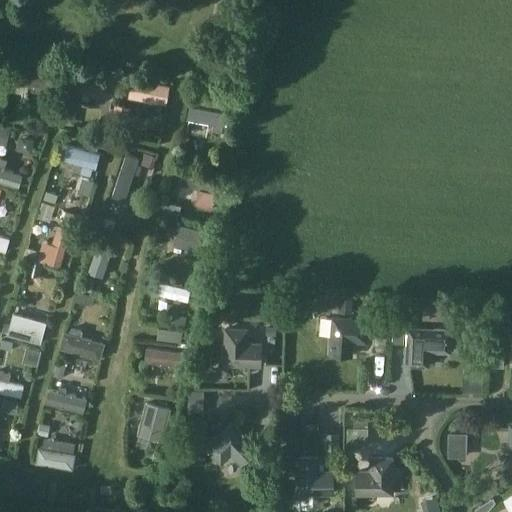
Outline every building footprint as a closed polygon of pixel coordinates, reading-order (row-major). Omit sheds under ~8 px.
[(16,68),(14,83),(32,86),(31,91),(40,93),(40,88),(53,90),(56,74),(16,68)] [(109,108),(113,84),(75,78),(72,92),(98,96),(96,106),(109,108)] [(128,97),(165,104),(168,85),(131,79),(128,97)] [(227,127),(229,114),(188,106),(186,119),(213,124),(212,131),(220,132),(222,126),(227,127)] [(94,168),(98,154),(63,144),(59,158),(83,165),(81,172),(89,174),(91,167),(94,168)] [(138,159),(125,154),(111,197),(124,202),(138,159)] [(0,182),(17,187),(21,174),(3,169),(5,159),(0,157),(0,182)] [(140,176),(153,181),(157,170),(144,165),(140,176)] [(210,207),(217,182),(182,173),(179,185),(198,189),(195,203),(210,207)] [(180,211),(183,198),(169,195),(166,208),(180,211)] [(210,233),(177,225),(172,244),(204,253),(210,233)] [(69,230),(57,227),(52,245),(42,242),(37,260),(59,266),(69,230)] [(0,249),(5,251),(8,239),(0,236),(0,249)] [(98,239),(87,269),(98,272),(109,242),(98,239)] [(153,293),(187,301),(190,289),(156,281),(153,293)] [(40,342),(45,322),(12,313),(7,334),(40,342)] [(330,315),(329,351),(351,351),(351,337),(365,338),(366,316),(330,315)] [(248,328),(224,327),(222,366),(261,368),(262,343),(248,343),(248,328)] [(429,352),(450,353),(451,330),(407,328),(405,366),(428,367),(429,352)] [(99,359),(104,343),(80,336),(81,332),(70,329),(69,333),(63,332),(59,348),(99,359)] [(182,366),(184,352),(146,348),(144,361),(168,364),(167,369),(175,370),(176,365),(182,366)] [(0,392),(20,396),(22,385),(6,382),(8,375),(2,373),(0,381),(0,380),(0,392)] [(45,402),(82,412),(85,398),(64,393),(65,388),(59,386),(57,391),(48,389),(45,402)] [(162,436),(169,409),(145,402),(138,429),(162,436)] [(230,459),(240,469),(256,453),(230,428),(205,453),(220,469),(230,459)] [(35,462),(72,469),(74,454),(73,453),(74,444),(43,439),(42,448),(38,447),(35,462)] [(319,457),(295,456),(295,495),(333,494),(333,471),(319,471),(319,457)] [(393,495),(393,457),(369,456),(368,470),(355,471),(355,495),(393,495)]
